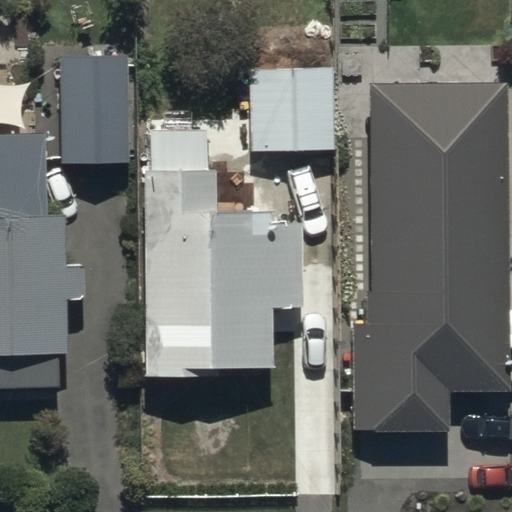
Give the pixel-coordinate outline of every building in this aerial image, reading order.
[(62,58),(63,163),(130,162),(128,56),(62,58)] [(245,153),(328,153),(328,70),(244,71),(245,153)] [(499,392),(497,86),(364,87),(365,319),(350,320),(351,430),(439,430),(438,392),(499,392)] [(0,388),(60,387),(59,352),(68,352),(67,299),(84,299),(84,264),(67,265),(66,216),(48,216),(47,130),(0,131),(0,388)] [(198,130),(143,130),(143,171),(135,171),(135,379),(211,379),(211,370),(266,370),(266,309),(295,309),(295,210),(207,210),(207,170),(198,170),(198,130)] [(296,302),(294,374),(326,373),(325,301),(296,302)]
